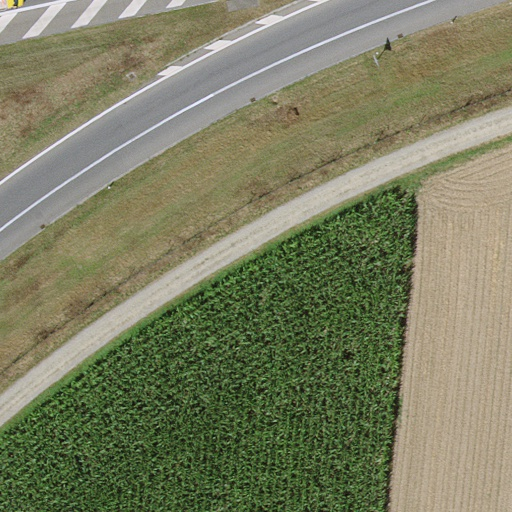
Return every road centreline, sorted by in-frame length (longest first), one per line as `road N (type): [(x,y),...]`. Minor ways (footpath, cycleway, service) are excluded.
road 1 (track): [(511,112),(368,156),(155,285),(0,410)]
road 2 (motorway): [(0,217),(278,36),(380,0)]
